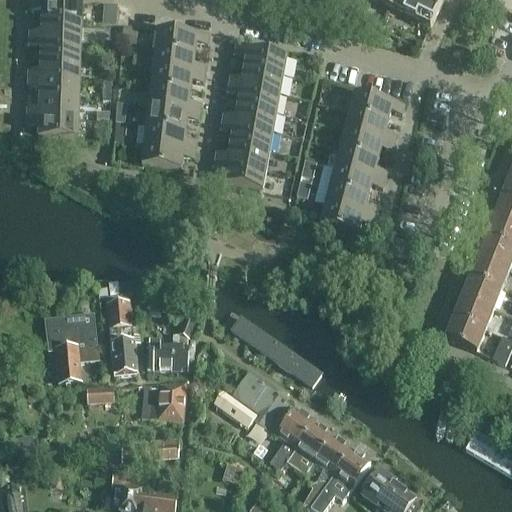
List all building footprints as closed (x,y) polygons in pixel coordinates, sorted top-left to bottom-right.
[(430,32),(446,0),(395,0),(392,6),(396,8),(406,13),(403,18),(430,32)] [(82,27),(83,7),(31,6),(31,15),(42,15),(42,25),(82,27)] [(82,46),(82,27),(42,25),(42,37),(30,37),(30,45),(82,46)] [(209,50),(210,40),(158,34),(156,53),(195,58),(197,48),(209,50)] [(81,66),(82,46),(30,45),(29,53),(41,54),(41,64),(81,66)] [(284,80),(287,60),(236,51),(235,61),(246,63),(245,72),(284,80)] [(194,70),(195,58),(156,53),(154,73),(205,79),(206,71),(194,70)] [(80,85),(81,66),(41,64),(41,75),(29,75),(29,84),(80,85)] [(280,99),(284,80),(245,72),(242,84),(231,82),(229,89),(280,99)] [(204,88),(205,79),(154,73),(151,92),(191,97),(192,86),(204,88)] [(80,105),(80,85),(29,84),(28,92),(40,92),(40,103),(80,105)] [(277,118),(280,99),(229,89),(228,98),(239,100),(238,111),(277,118)] [(190,108),(191,97),(151,92),(149,111),(200,118),(202,109),(190,108)] [(403,119),(405,110),(355,97),(350,116),(389,126),(391,116),(403,119)] [(79,124),(80,105),(40,103),(40,114),(28,113),(27,123),(79,124)] [(118,105),(118,126),(127,126),(127,106),(118,105)] [(200,126),(200,118),(149,111),(147,131),(186,136),(188,124),(200,126)] [(273,137),(277,118),(238,111),(236,122),(224,119),(222,128),(273,137)] [(386,137),(389,126),(350,116),(345,135),(395,148),(397,140),(386,137)] [(79,144),(79,124),(27,123),(27,130),(39,130),(39,142),(47,143),(79,144)] [(270,156),(273,137),(222,128),(221,136),(233,138),(231,149),(270,156)] [(185,146),(186,136),(147,131),(144,150),(196,156),(197,147),(185,146)] [(393,157),(395,148),(345,135),(340,154),(379,164),(382,154),(393,157)] [(266,175),(270,156),(231,149),(229,159),(217,157),(215,166),(266,175)] [(195,164),(196,156),(144,150),(142,170),(182,174),(183,163),(195,164)] [(376,174),(379,164),(340,154),(335,172),(385,186),(388,177),(376,174)] [(263,195),(266,175),(215,166),(214,174),(226,176),(224,188),(263,195)] [(383,194),(385,186),(335,172),(330,191),(369,201),(372,191),(383,194)] [(511,203),(511,179),(503,200),(511,203)] [(366,211),(369,201),(330,191),(325,210),(376,223),(378,214),(366,211)] [(511,226),(511,203),(503,200),(495,220),(511,226)] [(374,231),(376,223),(325,210),(320,229),(359,239),(362,228),(374,231)] [(511,250),(511,226),(495,220),(487,241),(511,250)] [(510,274),(511,268),(511,250),(487,241),(479,261),(510,274)] [(502,294),(510,274),(479,261),(470,282),(502,294)] [(494,314),(502,294),(470,282),(462,302),(494,314)] [(98,317),(97,301),(81,302),(83,319),(98,317)] [(486,335),(494,314),(462,302),(454,322),(486,335)] [(133,331),(131,305),(108,308),(110,333),(133,331)] [(189,345),(198,321),(187,317),(178,340),(189,345)] [(242,320),(231,335),(315,395),(326,380),(242,320)] [(477,356),(486,335),(454,322),(446,344),(477,356)] [(99,364),(96,331),(48,336),(49,353),(56,352),(60,388),(82,386),(80,366),(99,364)] [(138,379),(133,331),(110,333),(115,381),(138,379)] [(188,378),(189,353),(160,352),(160,344),(149,343),(148,376),(188,378)] [(289,409),(276,400),(277,396),(251,378),(236,400),(262,419),(258,426),(273,436),(289,409)] [(183,427),(186,389),(144,391),(142,423),(183,427)] [(89,393),(89,408),(116,406),(115,392),(89,393)] [(255,419),(236,404),(228,415),(248,428),(255,419)] [(296,454),(315,428),(296,414),(277,440),(286,447),(271,468),(281,475),(293,459),(296,454)] [(315,467),(333,441),(315,428),(296,454),(307,462),(315,467)] [(511,456),(475,434),(464,453),(511,481),(511,456)] [(34,440),(16,444),(19,463),(37,459),(34,440)] [(333,480),(352,454),(333,441),(315,467),(324,473),(317,486),(310,490),(312,493),(304,508),(310,511),(334,480),(333,480)] [(180,464),(179,444),(123,447),(124,466),(180,464)] [(307,462),(296,454),(293,459),(303,467),(307,462)] [(338,511),(330,506),(343,487),(352,494),(371,467),(352,454),(333,480),(334,480),(310,511),(338,511)] [(245,473),(229,468),(224,483),(241,488),(245,473)] [(415,505),(394,490),(396,486),(381,475),(363,501),(377,511),(420,511),(414,507),(415,505)] [(175,511),(177,502),(142,498),(143,485),(126,483),(125,484),(108,482),(106,491),(122,494),(119,511),(175,511)]
